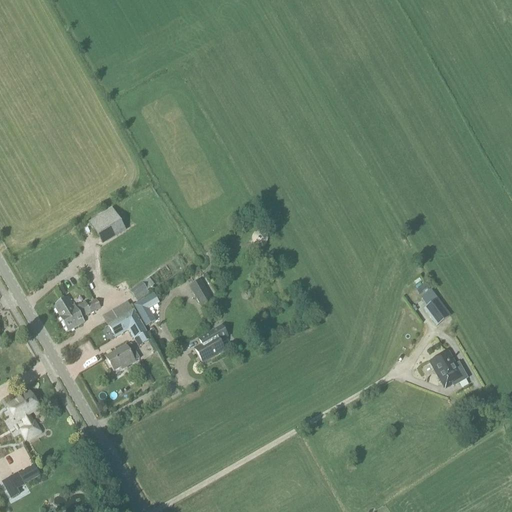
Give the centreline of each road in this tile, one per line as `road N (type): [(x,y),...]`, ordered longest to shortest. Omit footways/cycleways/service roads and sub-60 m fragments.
road 1 (tertiary): [(143,511),(0,263)]
road 2 (track): [(155,511),(396,375)]
